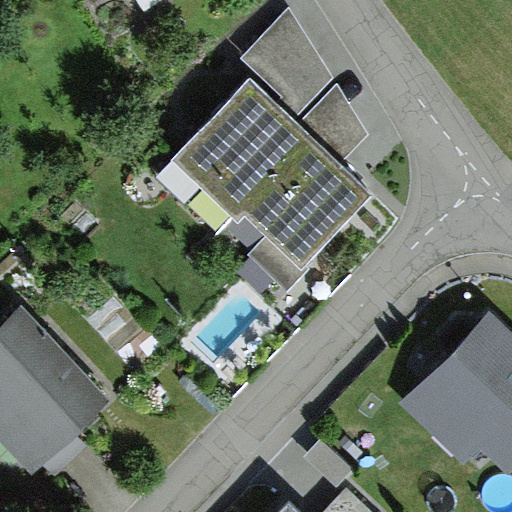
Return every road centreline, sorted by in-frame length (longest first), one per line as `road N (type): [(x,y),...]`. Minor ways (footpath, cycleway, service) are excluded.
road 1 (residential): [(458,193),(161,511)]
road 2 (residential): [(342,0),(458,193)]
